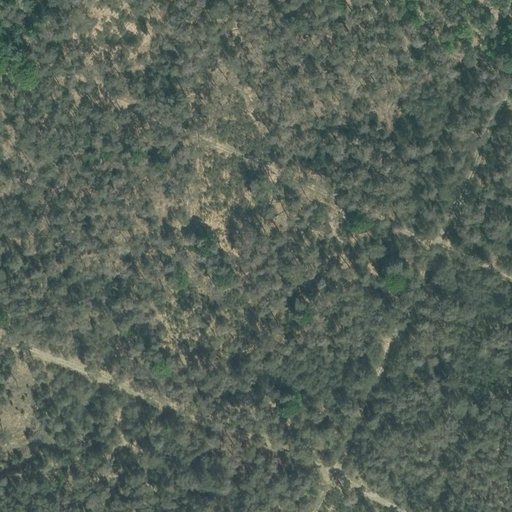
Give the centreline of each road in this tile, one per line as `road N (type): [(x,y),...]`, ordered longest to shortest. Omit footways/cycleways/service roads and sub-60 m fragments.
road 1 (track): [(497,110),(335,467),(303,511)]
road 2 (unknown): [(335,467),(0,334)]
